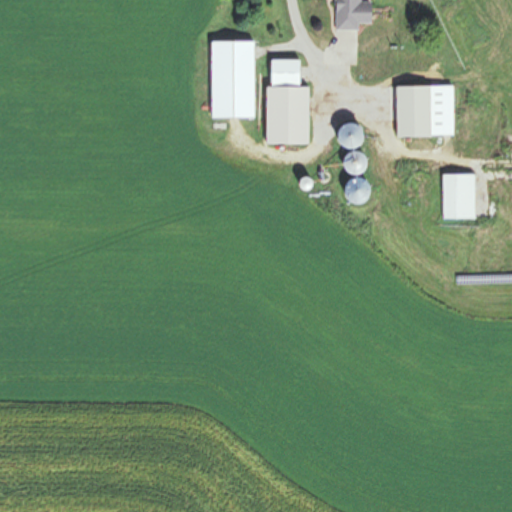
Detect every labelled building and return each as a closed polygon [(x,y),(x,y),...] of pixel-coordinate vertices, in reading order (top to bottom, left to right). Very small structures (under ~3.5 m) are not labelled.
[(369,0),(334,0),(334,30),(358,30),(358,23),(370,23),(369,0)] [(255,42),(210,42),(210,118),(255,118),(255,42)] [(309,87),(299,87),(299,60),(272,60),(272,145),(309,145),(309,87)] [(453,86),(394,87),(394,137),(453,137),(453,86)] [(363,142),(350,122),(333,132),(346,153),(339,158),(350,176),(366,166),(354,147),(363,142)] [(443,218),(474,218),(474,175),(442,175),(443,218)] [(342,188),(354,204),(369,193),(358,177),(342,188)]
